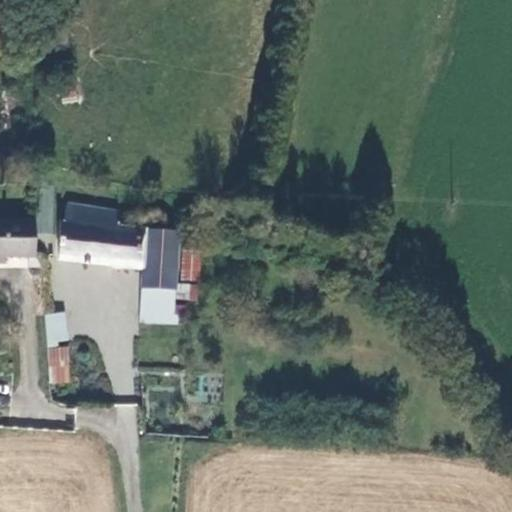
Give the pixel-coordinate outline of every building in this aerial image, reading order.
[(76,102),(71,61),(57,63),(62,104),(76,102)] [(178,273),(179,257),(181,238),(151,235),(151,231),(122,228),(123,214),(77,207),(76,219),(69,219),(67,255),(118,259),(118,266),(149,267),(147,306),(175,306),(177,288),(178,273)] [(9,263),(40,263),(40,228),(0,227),(0,269),(3,269),(3,263),(9,263)] [(179,257),(178,273),(202,275),(206,275),(205,258),(179,257)] [(177,288),(175,306),(192,309),(194,289),(177,288)] [(50,323),(52,360),(53,381),(75,380),(73,351),(64,352),(63,343),(71,342),(69,321),(50,323)]
